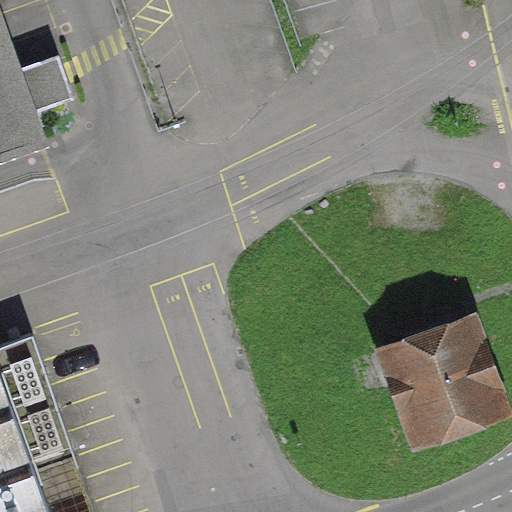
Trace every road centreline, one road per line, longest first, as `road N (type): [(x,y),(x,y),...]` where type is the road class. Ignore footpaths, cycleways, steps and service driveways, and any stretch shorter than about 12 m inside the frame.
road 1 (unknown): [(136,201),(356,132),(511,127)]
road 2 (unknown): [(248,166),(187,0)]
